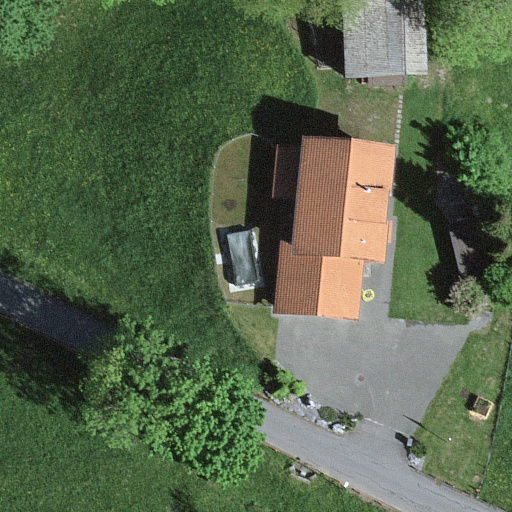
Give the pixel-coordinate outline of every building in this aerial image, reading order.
[(338,0),(341,82),(425,79),(422,0),(338,0)] [(293,204),(290,242),(288,262),(362,268),(381,269),(383,246),(384,224),(382,224),(384,198),(387,199),(391,151),(298,144),(297,151),(293,204)] [(293,204),(297,151),(274,149),(270,202),(293,204)] [(477,219),(445,227),(459,284),(492,276),(477,219)] [(288,262),(290,242),(278,241),(272,318),(358,325),(362,268),(288,262)]
